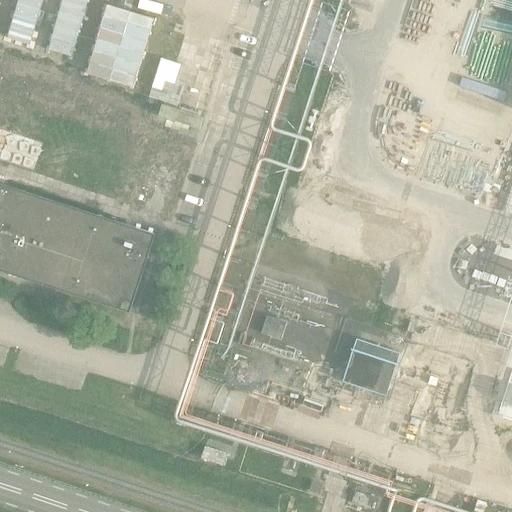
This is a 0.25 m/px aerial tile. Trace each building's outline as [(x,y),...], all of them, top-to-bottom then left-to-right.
[(194,128),(221,29),(182,18),(156,107),(169,111),(166,120),(194,128)] [(0,163),(34,175),(46,142),(0,125),(0,163)] [(0,271),(129,313),(155,236),(0,185),(0,271)] [(286,324),(266,317),(261,333),(281,340),(286,324)] [(248,349),(252,338),(241,334),(237,346),(248,349)] [(400,355),(356,340),(342,382),(386,397),(400,355)] [(205,446),(201,458),(224,466),(228,454),(205,446)] [(242,462),(229,458),(226,467),(239,472),(242,462)] [(262,469),(248,464),(245,474),(259,479),(262,469)] [(323,485),(312,482),(309,491),(320,495),(323,485)] [(379,500),(355,492),(352,503),(375,511),(379,500)]
